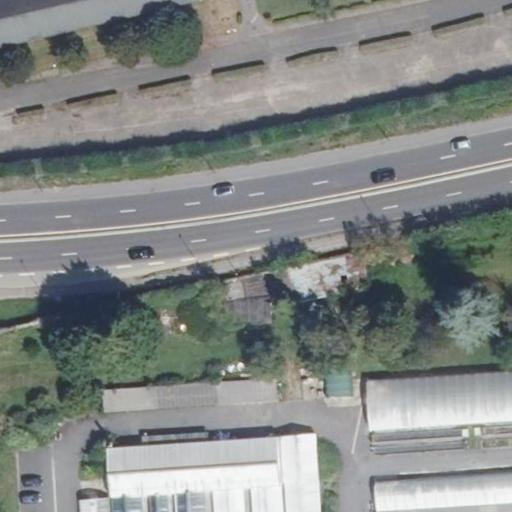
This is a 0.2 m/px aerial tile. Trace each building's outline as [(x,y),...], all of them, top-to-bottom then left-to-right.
[(0,0),(0,48),(198,0),(0,0)] [(274,324),(271,300),(301,294),(303,301),(369,288),(367,281),(362,252),(316,261),(230,278),(235,301),(233,302),(235,328),(274,324)] [(511,371),(371,381),(374,432),(511,423),(511,371)] [(278,379),(105,392),(107,415),(280,402),(278,379)] [(353,397),(352,385),(328,385),(328,398),(353,397)] [(83,511),(321,511),(319,460),(318,437),(283,439),(111,449),(112,472),(114,498),(83,500),(83,511)] [(511,511),(511,474),(379,484),(380,511),(511,511)]
